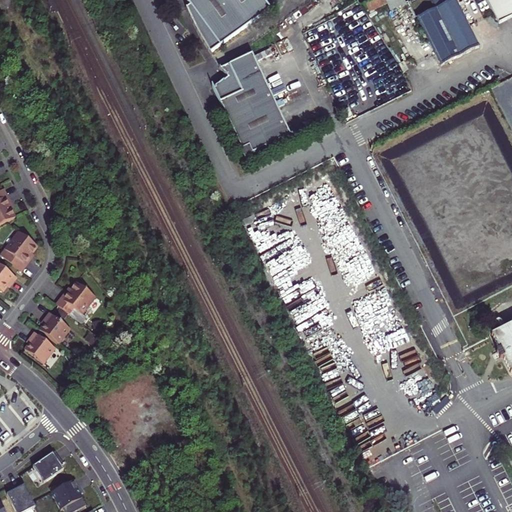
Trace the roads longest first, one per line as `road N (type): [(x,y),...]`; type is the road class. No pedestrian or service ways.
road 1 (residential): [(142,0),(235,194),(511,57)]
road 2 (residential): [(0,127),(53,238),(48,271),(0,336)]
road 3 (tertiary): [(128,511),(62,412)]
